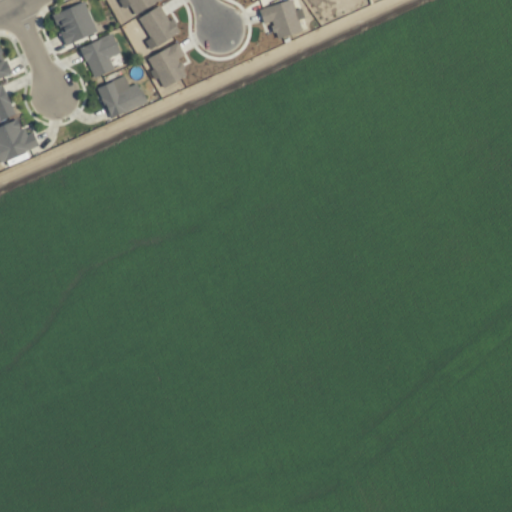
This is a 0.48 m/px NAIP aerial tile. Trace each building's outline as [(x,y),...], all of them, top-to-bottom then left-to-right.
[(64,44),(96,30),(83,0),(51,14),(64,44)] [(113,68),(108,57),(119,51),(110,32),(79,47),(93,77),(113,68)] [(0,77),(11,73),(0,45),(0,77)] [(96,87),(108,117),(145,102),(137,82),(128,85),(123,75),(96,87)] [(0,119),(13,114),(1,83),(0,83),(0,119)] [(0,125),(0,160),(37,145),(31,131),(24,134),(17,119),(0,125)]
